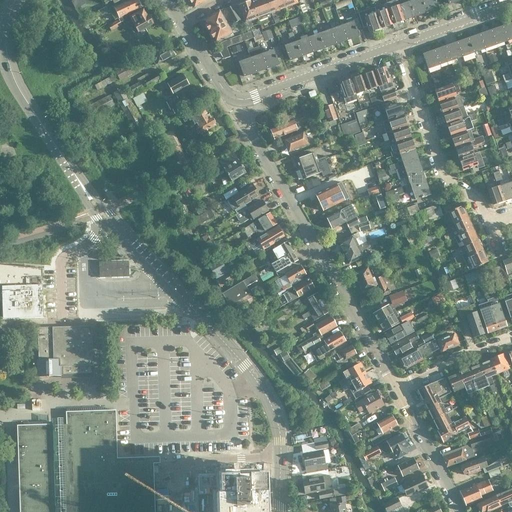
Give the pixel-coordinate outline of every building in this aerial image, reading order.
[(141,7),(141,5),(140,3),(138,2),(137,0),(130,0),(122,4),(119,6),(122,11),(124,10),(127,15),(129,14),(141,8),(141,7)] [(285,7),(282,0),(256,0),(251,2),(257,18),(285,7)] [(426,12),(422,0),(415,0),(410,2),(415,16),(426,12)] [(438,8),(436,1),(435,0),(422,0),(426,12),(438,8)] [(257,18),(251,2),(239,6),(247,27),(248,29),(250,28),(252,27),(250,21),(257,18)] [(415,16),(410,2),(399,6),(404,20),(415,16)] [(241,20),(233,5),(226,9),(234,24),(241,20)] [(404,20),(399,6),(387,10),(392,24),(404,20)] [(144,30),(153,24),(152,23),(153,21),(151,18),(149,18),(148,16),(147,16),(143,9),(130,16),(129,14),(127,15),(118,19),(119,20),(108,26),(111,31),(122,25),(121,23),(123,22),(124,25),(132,21),(133,24),(131,26),(131,28),(134,33),(136,34),(138,33),(140,32),(141,33),(145,31),(144,30)] [(392,24),(387,10),(381,12),(380,9),(374,10),(376,14),(381,28),(392,24)] [(226,22),(219,11),(203,21),(205,25),(205,27),(207,30),(209,30),(209,32),(226,22)] [(381,28),(376,14),(370,16),(370,14),(360,17),(362,25),(366,24),(369,32),(381,28)] [(359,36),(352,18),(348,19),(350,23),(342,26),(347,40),(359,36)] [(347,40),(342,26),(341,26),(340,21),(333,23),(335,29),(331,30),(336,44),(347,40)] [(235,38),(226,22),(209,32),(210,33),(210,35),(211,38),(213,38),(216,43),(217,45),(235,38)] [(511,40),(511,24),(503,27),(508,42),(511,40)] [(336,44),(331,30),(330,30),(329,27),(324,28),(326,32),(319,34),(324,48),(336,44)] [(508,42),(503,27),(492,31),(497,45),(508,42)] [(265,40),(274,37),(271,29),(263,32),(265,40)] [(497,45),(492,31),(480,35),(485,49),(497,45)] [(230,57),(227,47),(254,38),(252,32),(248,33),(235,38),(217,45),(225,59),(230,57)] [(324,48),(319,34),(318,32),(314,34),(314,36),(308,38),(313,52),(324,48)] [(485,49),(480,35),(469,39),(474,53),(485,49)] [(313,52),(308,38),(297,42),(301,56),(313,52)] [(474,53),(469,39),(458,43),(463,57),(474,53)] [(168,42),(149,52),(155,63),(174,53),(168,42)] [(301,56),(297,42),(285,46),(290,60),(301,56)] [(463,57),(458,43),(446,47),(451,61),(463,57)] [(451,61),(446,47),(435,51),(440,65),(451,61)] [(279,64),(274,50),(273,48),(268,49),(269,52),(262,55),(267,68),(279,64)] [(440,65),(435,51),(423,55),(428,69),(440,65)] [(115,69),(133,60),(129,52),(111,62),(115,69)] [(267,68),(262,55),(261,52),(256,54),(257,56),(251,59),(256,72),(267,68)] [(174,53),(155,63),(161,75),(180,64),(174,53)] [(256,72),(251,59),(250,59),(248,54),(244,55),(246,60),(239,63),(244,77),(256,72)] [(135,73),(129,63),(115,71),(116,74),(119,79),(120,81),(135,73)] [(390,82),(386,68),(374,73),(379,87),(386,84),(387,89),(392,87),(390,82)] [(486,84),(495,81),(492,70),(483,72),(486,84)] [(379,87),(374,73),(362,77),(367,91),(379,87)] [(139,83),(143,80),(149,77),(147,74),(137,79),(139,83)] [(189,85),(184,75),(167,84),(173,94),(189,85)] [(367,91),(362,77),(351,81),(356,95),(363,92),(364,95),(368,93),(367,91)] [(108,80),(93,88),(101,104),(116,95),(108,80)] [(134,95),(148,88),(143,80),(139,83),(130,88),(134,95)] [(459,94),(454,80),(439,85),(441,89),(435,91),(439,102),(453,98),(453,97),(458,96),(458,94),(459,94)] [(356,95),(351,81),(339,85),(344,99),(356,95)] [(485,87),(482,81),(475,83),(478,90),(485,87)] [(93,88),(78,96),(86,112),(101,104),(93,88)] [(488,98),(485,88),(479,90),(482,100),(488,98)] [(138,106),(148,100),(144,92),(133,97),(138,106)] [(397,98),(395,92),(382,96),(384,102),(397,98)] [(183,108),(176,96),(167,101),(174,113),(183,108)] [(457,109),(455,102),(460,100),(458,96),(453,97),(453,98),(439,102),(443,114),(457,109)] [(402,115),(398,104),(384,109),(388,120),(402,115)] [(337,119),(332,105),(324,108),(329,122),(337,119)] [(124,107),(96,122),(104,137),(132,122),(124,107)] [(461,120),(459,114),(462,113),(460,108),(457,109),(443,114),(447,125),(461,120)] [(192,110),(181,117),(185,123),(191,119),(193,122),(192,123),(194,127),(196,126),(197,129),(195,130),(198,135),(200,133),(201,135),(202,134),(203,137),(208,134),(207,132),(208,131),(207,131),(215,126),(214,124),(215,124),(215,122),(214,119),(212,119),(211,119),(210,117),(208,118),(203,109),(195,114),(192,110)] [(406,127),(402,115),(388,120),(392,132),(406,127)] [(297,130),(292,120),(270,129),(275,139),(297,130)] [(360,132),(356,120),(341,126),(345,137),(360,132)] [(465,132),(461,120),(447,125),(451,136),(465,132)] [(132,122),(104,137),(112,153),(140,137),(132,122)] [(487,136),(492,134),(487,123),(483,125),(487,136)] [(410,138),(406,127),(392,132),(396,143),(410,138)] [(171,132),(162,138),(169,152),(167,153),(172,162),(173,165),(185,158),(179,146),(171,132)] [(469,143),(465,132),(451,136),(455,148),(469,143)] [(284,141),(289,152),(308,144),(304,133),(284,141)] [(140,137),(112,153),(121,168),(149,153),(140,137)] [(414,150),(410,138),(396,143),(398,150),(391,153),(392,158),(400,155),(400,154),(414,150)] [(473,154),(469,143),(455,148),(459,159),(473,154)] [(511,155),(509,149),(508,150),(507,149),(501,151),(503,158),(511,155)] [(418,161),(414,150),(400,154),(400,155),(402,162),(397,163),(399,168),(404,166),(418,161)] [(246,173),(234,152),(219,161),(224,169),(218,172),(222,179),(228,176),(231,182),(246,173)] [(318,162),(317,160),(315,153),(296,160),(300,170),(318,162)] [(477,164),(473,154),(459,159),(464,171),(478,166),(478,164),(477,164)] [(322,173),(319,165),(324,163),(322,158),(317,160),(318,162),(300,170),(303,180),(322,173)] [(496,165),(494,158),(488,160),(488,158),(482,160),(485,169),(496,165)] [(422,172),(418,161),(404,166),(408,177),(422,172)] [(426,184),(422,172),(408,177),(410,184),(405,186),(407,191),(412,189),(412,188),(426,184)] [(349,199),(341,182),(315,195),(323,211),(349,199)] [(511,197),(511,185),(511,183),(500,187),(505,201),(511,197)] [(430,195),(426,184),(412,188),(412,189),(407,191),(407,192),(408,194),(413,193),(414,195),(416,200),(430,195)] [(239,208),(259,196),(253,185),(233,198),(239,208)] [(505,201),(500,187),(488,191),(493,205),(505,201)] [(227,193),(229,197),(239,193),(237,188),(227,193)] [(398,193),(397,189),(385,193),(387,197),(398,193)] [(268,211),(262,200),(247,209),(250,214),(248,215),(251,221),(268,211)] [(458,208),(456,202),(443,208),(446,214),(449,213),(458,208)] [(213,217),(209,210),(205,203),(195,209),(203,223),(213,217)] [(443,216),(439,204),(420,211),(424,223),(443,216)] [(420,213),(417,205),(407,208),(410,216),(420,213)] [(462,206),(458,208),(449,213),(454,224),(467,218),(462,206)] [(346,222),(341,210),(326,218),(332,229),(346,222)] [(266,231),(276,224),(270,213),(249,226),(254,233),(256,232),(258,236),(266,232),(266,231)] [(472,229),(467,218),(454,224),(457,231),(452,233),(454,238),(459,235),(472,229)] [(379,228),(376,219),(365,223),(355,226),(349,229),(351,234),(357,231),(358,233),(370,229),(371,231),(379,228)] [(426,235),(422,225),(414,229),(419,238),(426,235)] [(284,238),(278,227),(260,238),(266,248),(272,245),(284,238)] [(477,240),(472,229),(459,235),(464,246),(477,240)] [(358,246),(355,240),(360,237),(358,233),(353,235),(339,242),(344,253),(358,246)] [(397,241),(395,234),(381,239),(384,247),(397,241)] [(432,241),(430,235),(420,240),(422,246),(432,241)] [(361,252),(370,247),(370,248),(377,245),(374,239),(367,242),(358,246),(344,253),(349,264),(364,257),(361,252)] [(482,251),(477,240),(464,246),(467,253),(462,255),(464,260),(469,257),(482,251)] [(283,258),(293,252),(287,242),(273,251),(278,260),(280,263),(283,261),(282,260),(283,259),(283,258)] [(255,258),(273,248),(272,245),(266,248),(253,256),(255,258)] [(488,262),(482,251),(469,257),(474,268),(488,262)] [(282,270),(298,261),(293,252),(283,258),(283,259),(282,260),(283,261),(280,263),(278,260),(275,262),(275,263),(271,266),(273,270),(276,268),(281,277),(282,276),(285,274),(282,270)] [(129,277),(129,261),(99,262),(99,278),(129,277)] [(502,270),(500,263),(491,266),(494,273),(502,270)] [(292,286),(303,279),(302,277),(306,275),(300,265),(285,274),(282,276),(286,282),(288,285),(277,292),(279,296),(293,288),(292,286)] [(493,277),(489,267),(478,271),(480,278),(486,276),(487,279),(493,277)] [(372,277),(371,275),(367,268),(354,273),(358,283),(372,277)] [(220,288),(236,279),(232,271),(216,280),(220,288)] [(479,277),(477,272),(466,276),(468,282),(477,279),(477,278),(479,277)] [(222,291),(231,308),(253,297),(247,285),(257,280),(254,275),(222,291)] [(376,286),(378,285),(383,297),(390,294),(387,288),(382,277),(379,278),(378,275),(372,277),(358,283),(362,292),(376,287),(376,286)] [(293,300),(314,288),(309,279),(293,288),(295,292),(290,295),(293,300)] [(444,292),(456,288),(454,282),(442,286),(444,292)] [(44,318),(43,293),(43,285),(2,286),(3,311),(5,311),(4,313),(3,314),(4,316),(5,317),(7,318),(19,317),(19,319),(44,318)] [(404,290),(389,295),(394,306),(408,300),(404,290)] [(317,293),(308,299),(303,302),(309,311),(323,303),(317,293)] [(277,321),(284,316),(294,310),(293,309),(300,305),(299,304),(303,302),(308,299),(306,297),(285,309),(285,310),(281,312),(255,329),(261,337),(265,334),(264,333),(279,323),(277,321)] [(492,315),(489,307),(487,299),(482,300),(486,311),(488,316),(483,318),(488,333),(497,330),(492,315)] [(328,312),(323,303),(309,311),(309,312),(302,316),(304,320),(312,315),(315,321),(328,312)] [(485,334),(474,304),(457,310),(460,320),(466,317),(469,325),(470,330),(473,338),(485,334)] [(507,327),(502,312),(499,304),(489,307),(492,315),(497,330),(507,327)] [(378,323),(396,313),(394,311),(392,312),(388,306),(374,314),(378,323)] [(398,323),(394,317),(397,316),(396,313),(378,323),(383,332),(398,323)] [(418,323),(428,318),(425,313),(415,318),(418,323)] [(410,320),(407,315),(400,319),(403,324),(410,320)] [(256,327),(265,322),(261,316),(252,322),(256,327)] [(318,337),(337,327),(331,317),(315,325),(319,332),(313,335),(314,337),(296,347),(300,354),(321,342),(318,337)] [(303,333),(314,326),(312,322),(300,329),(303,333)] [(93,375),(92,345),(92,326),(38,328),(39,360),(53,360),(54,367),(61,367),(61,376),(93,375)] [(406,336),(400,326),(385,334),(391,344),(406,336)] [(466,341),(460,328),(455,330),(461,343),(466,341)] [(321,356),(346,342),(340,332),(324,341),(327,346),(318,351),(321,356)] [(434,339),(430,333),(422,338),(425,344),(434,339)] [(458,344),(456,340),(454,333),(438,340),(442,351),(444,351),(445,351),(456,346),(457,345),(458,344)] [(412,347),(410,344),(418,339),(416,334),(392,347),(397,356),(412,347)] [(421,358),(439,349),(434,340),(399,359),(404,367),(407,368),(422,360),(421,358)] [(297,376),(303,370),(281,345),(274,351),(297,376)] [(346,359),(356,354),(352,346),(337,353),(341,360),(339,361),(341,366),(348,362),(346,359)] [(509,368),(503,354),(490,359),(490,360),(491,360),(496,373),(502,371),(504,377),(509,375),(507,369),(509,368)] [(491,360),(490,360),(480,365),(488,385),(493,383),(490,377),(497,374),(496,373),(491,360)] [(342,387),(365,374),(359,363),(342,373),(345,379),(339,383),(342,387)] [(494,398),(488,385),(480,365),(470,369),(475,383),(481,381),(484,387),(485,387),(486,391),(485,391),(489,400),(494,398)] [(309,380),(316,376),(311,368),(304,372),(309,380)] [(475,383),(470,369),(459,374),(467,394),(472,392),(469,386),(475,383)] [(367,386),(371,384),(370,382),(370,381),(369,378),(368,378),(365,374),(342,387),(344,391),(353,386),(359,397),(371,391),(367,386)] [(467,394),(459,374),(448,378),(454,392),(460,390),(462,396),(467,394)] [(439,399),(450,393),(448,388),(444,379),(417,390),(428,411),(442,404),(439,399)] [(330,386),(326,380),(318,385),(322,391),(330,386)] [(384,405),(377,392),(355,404),(360,413),(366,409),(369,414),(384,405)] [(433,421),(452,410),(450,406),(444,409),(442,404),(428,411),(433,421)] [(452,424),(449,418),(455,415),(453,410),(452,410),(433,421),(438,430),(438,431),(452,424)] [(117,458),(116,411),(66,412),(67,424),(69,497),(154,495),(153,465),(160,465),(160,457),(117,458)] [(388,431),(397,426),(396,424),(397,422),(396,420),(393,419),(391,416),(377,424),(376,422),(372,425),(375,430),(379,428),(383,434),(381,435),(384,440),(392,436),(388,431)] [(490,426),(486,416),(473,422),(481,429),(490,426)] [(462,431),(471,427),(465,418),(452,424),(438,431),(438,430),(437,431),(443,444),(458,436),(457,434),(462,431)] [(57,425),(49,425),(50,450),(50,462),(50,475),(51,511),(69,511),(69,497),(67,424),(57,425)] [(351,436),(363,430),(359,424),(348,430),(351,436)] [(50,450),(49,425),(17,426),(18,451),(50,450)] [(494,442),(492,433),(499,430),(497,426),(479,432),(478,431),(473,432),(471,427),(462,431),(464,435),(466,435),(468,440),(471,450),(494,442)] [(409,453),(406,447),(408,447),(402,434),(386,442),(386,441),(379,445),(374,447),(374,446),(384,440),(381,435),(367,443),(369,448),(363,451),(364,453),(358,456),(362,464),(387,450),(388,452),(391,451),(396,460),(397,459),(399,459),(402,458),(402,457),(409,453)] [(328,448),(327,442),(315,444),(316,450),(328,448)] [(472,458),(467,446),(442,455),(447,467),(472,458)] [(50,462),(50,450),(18,451),(19,475),(26,475),(26,462),(50,462)] [(325,464),(323,451),(303,454),(305,468),(325,464)] [(419,469),(414,459),(397,466),(402,477),(419,469)] [(484,469),(482,463),(478,465),(477,460),(461,466),(462,468),(461,469),(462,472),(464,472),(464,474),(468,473),(469,475),(480,471),(484,469)] [(50,475),(50,462),(26,462),(26,475),(50,475)] [(500,474),(498,469),(488,472),(490,478),(500,474)] [(238,474),(198,475),(199,511),(264,511),(263,494),(267,493),(266,479),(262,479),(262,474),(248,475),(248,480),(243,480),(238,480),(238,474)] [(51,511),(50,475),(26,475),(19,475),(20,511),(51,511)] [(427,488),(422,476),(402,485),(407,497),(427,488)] [(325,490),(322,477),(303,481),(305,494),(325,490)] [(382,482),(384,490),(398,485),(396,477),(382,482)] [(480,496),(493,491),(488,480),(461,492),(467,506),(482,499),(480,496)] [(511,486),(511,487),(511,488),(476,505),(480,511),(484,511),(486,511),(489,511),(501,507),(500,507),(511,501),(511,486)] [(332,497),(331,491),(319,493),(320,499),(332,497)] [(154,511),(154,505),(154,495),(69,497),(69,511),(154,511)] [(346,511),(344,504),(346,503),(345,497),(337,499),(339,504),(331,506),(331,511),(346,511)] [(389,511),(401,506),(397,498),(384,505),(387,511),(389,511)]
